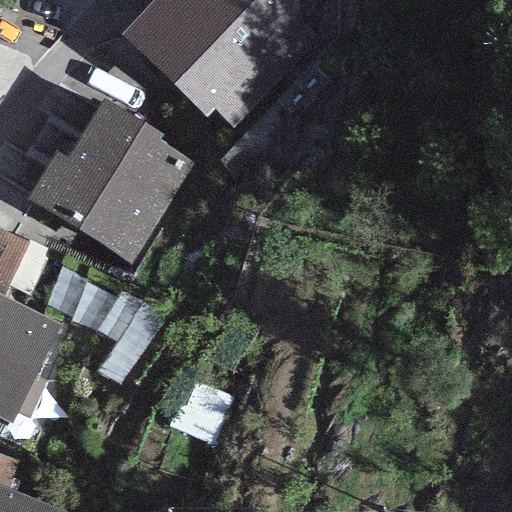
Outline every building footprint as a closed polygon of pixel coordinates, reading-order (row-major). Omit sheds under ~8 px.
[(318,35),(281,0),(154,0),(122,35),(210,117),(215,111),(232,126),(318,35)] [(160,135),(102,98),(64,159),(55,153),(25,200),(129,265),(194,163),(157,140),(160,135)] [(48,252),(0,230),(0,294),(24,305),(48,252)] [(24,305),(0,294),(0,418),(12,425),(61,324),(24,305)] [(0,511),(63,511),(64,511),(0,486),(0,511)]
